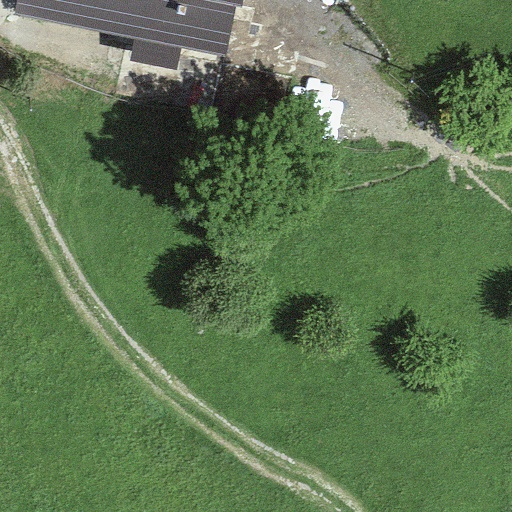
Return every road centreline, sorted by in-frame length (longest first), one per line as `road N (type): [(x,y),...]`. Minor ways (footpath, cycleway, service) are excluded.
road 1 (track): [(344,511),(140,367),(81,293),(0,141)]
road 2 (track): [(150,76),(54,39),(0,3)]
